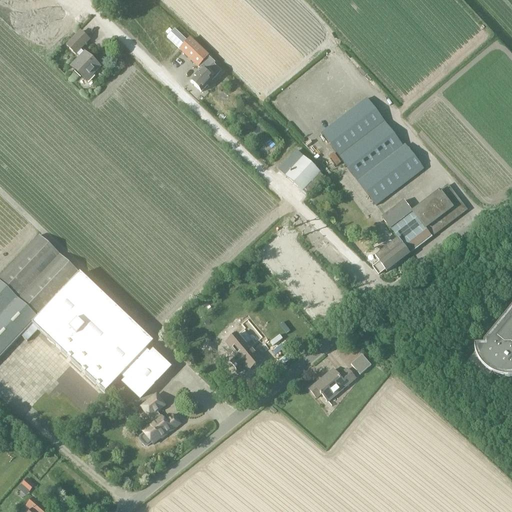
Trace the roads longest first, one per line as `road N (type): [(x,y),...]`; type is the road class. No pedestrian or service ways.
road 1 (unclassified): [(122,511),(447,242),(511,203)]
road 2 (track): [(181,365),(0,192)]
